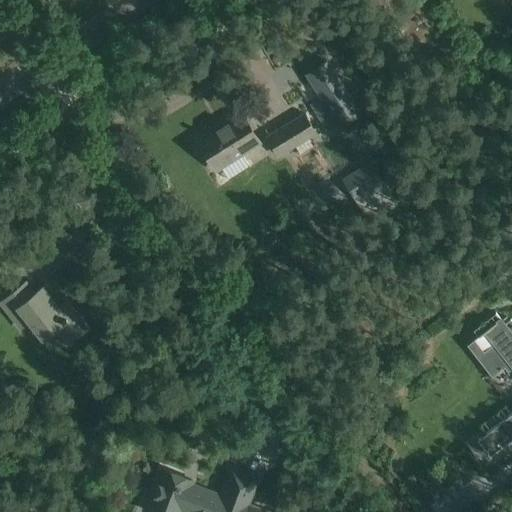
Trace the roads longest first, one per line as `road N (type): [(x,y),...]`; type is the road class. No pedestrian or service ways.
road 1 (track): [(401,511),(38,68)]
road 2 (track): [(49,86),(54,126),(71,152),(361,511)]
road 3 (tertiary): [(0,95),(141,0)]
